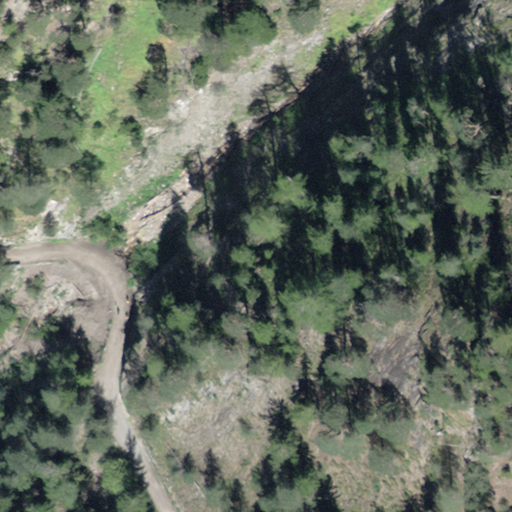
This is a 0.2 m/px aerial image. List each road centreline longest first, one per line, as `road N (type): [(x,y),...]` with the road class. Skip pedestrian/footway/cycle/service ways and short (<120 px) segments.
road 1 (tertiary): [(0,153),(498,511)]
road 2 (track): [(0,257),(85,253),(114,273),(121,324),(109,402),(166,511)]
